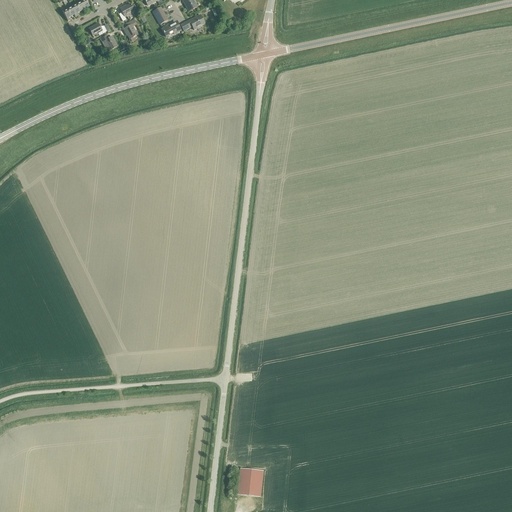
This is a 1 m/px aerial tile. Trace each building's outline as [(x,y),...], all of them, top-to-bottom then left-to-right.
[(81,3),(86,12),(88,11),(86,9),(89,7),(85,0),(81,3)] [(183,0),(182,1),(188,12),(197,7),(192,0),(183,0)] [(84,13),(86,12),(81,3),(76,5),(80,12),(83,11),(84,13)] [(134,5),(132,6),(131,4),(124,8),(124,7),(120,9),(122,13),(119,15),(123,22),(126,20),(124,17),(134,11),(136,9),(134,5)] [(77,14),(80,12),(76,5),(72,8),(77,17),(78,16),(77,14)] [(75,18),(77,17),(72,8),(67,10),(71,17),(74,15),(75,18)] [(153,12),(160,25),(168,21),(161,8),(153,12)] [(68,18),(71,17),(67,10),(63,13),(68,22),(69,21),(68,18)] [(194,31),(199,28),(199,27),(204,24),(200,16),(180,26),(184,33),(186,31),(186,30),(192,27),(194,31)] [(128,28),(123,30),(129,40),(130,40),(132,42),(136,40),(134,37),(137,36),(132,27),(136,25),(134,20),(126,25),(128,28)] [(104,26),(100,29),(98,24),(89,29),(93,37),(101,32),(103,34),(107,32),(104,26)] [(173,35),(181,31),(176,24),(170,27),(169,26),(162,30),(166,38),(173,34),(173,35)] [(112,37),(109,39),(107,36),(101,40),(106,50),(108,49),(110,51),(117,47),(112,37)] [(238,496),(261,498),(264,471),(241,469),(238,496)]
